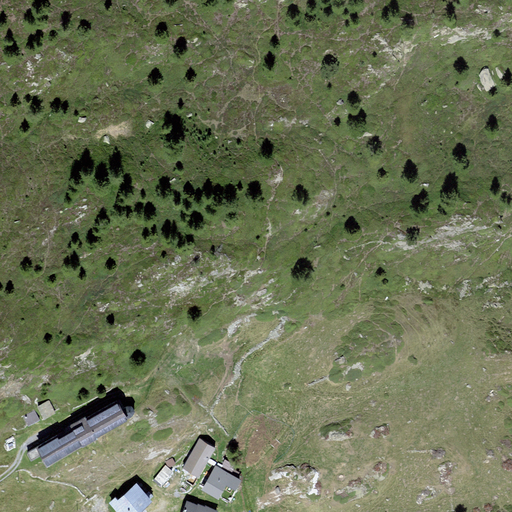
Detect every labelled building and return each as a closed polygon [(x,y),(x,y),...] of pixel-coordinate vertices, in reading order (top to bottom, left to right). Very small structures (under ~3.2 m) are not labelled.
[(49,420),(23,434),(35,457),(47,450),(54,462),(139,415),(119,381),(60,414),(51,398),(41,404),(49,420)] [(219,445),(200,436),(185,465),(203,475),(219,445)] [(245,476),(218,461),(204,488),(231,503),(245,476)] [(163,485),(175,471),(166,464),(154,478),(163,485)] [(144,511),(158,500),(139,478),(114,499),(124,511),(144,511)] [(190,497),(184,511),(222,511),(223,510),(190,497)]
